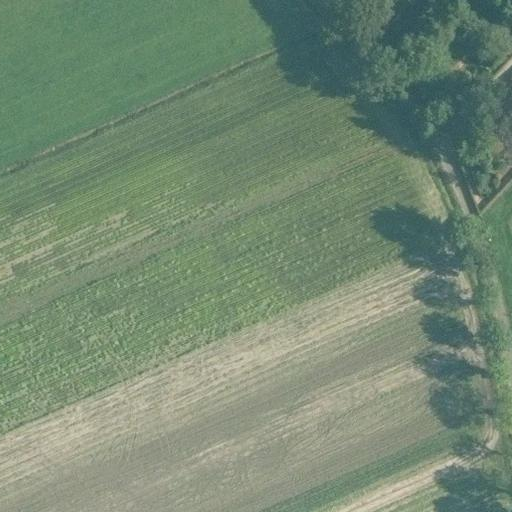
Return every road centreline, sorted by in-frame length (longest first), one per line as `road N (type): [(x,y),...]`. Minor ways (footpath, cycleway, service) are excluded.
road 1 (unclassified): [(511,403),(454,179)]
road 2 (residential): [(454,179),(398,81),(326,0)]
